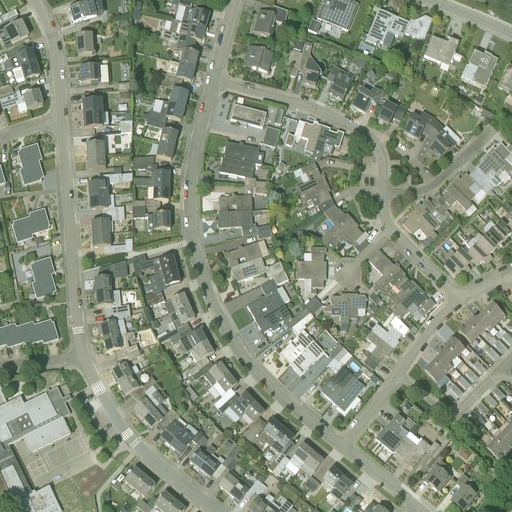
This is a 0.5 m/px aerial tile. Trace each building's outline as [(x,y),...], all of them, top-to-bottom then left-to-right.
[(348,32),(358,6),(354,4),(355,2),(354,2),(353,3),(344,0),(333,0),(330,8),(322,6),(317,19),(325,22),(326,20),(338,24),(336,28),(348,32)] [(140,12),(143,4),(137,2),(134,11),(140,12)] [(192,5),(179,2),(178,8),(187,10),(190,11),(192,5)] [(97,18),(93,4),(69,11),(73,25),(97,18)] [(285,26),(288,13),(272,7),(270,15),(259,12),(253,33),(272,38),(275,24),(285,26)] [(205,30),(209,16),(194,12),(190,11),(187,10),(183,24),(190,26),(205,30)] [(0,18),(0,19),(3,24),(15,18),(18,17),(15,11),(0,18)] [(133,11),(132,21),(139,23),(142,13),(133,11)] [(404,35),(405,35),(409,24),(378,12),(365,42),(376,46),(377,43),(383,45),(388,32),(396,35),(395,37),(402,40),(404,35)] [(0,25),(0,47),(2,51),(28,37),(21,23),(18,24),(15,18),(3,24),(0,25)] [(405,35),(424,43),(432,22),(425,19),(416,23),(411,21),(409,24),(405,35)] [(205,30),(190,26),(183,24),(172,21),(169,34),(162,32),(160,39),(168,42),(168,41),(193,48),(194,42),(201,44),(205,30)] [(316,35),(320,25),(312,21),(308,31),(316,35)] [(89,38),(77,39),(78,58),(90,57),(93,57),(95,56),(94,38),(92,38),(89,38)] [(447,45),(431,38),(423,58),(440,65),(442,60),(452,64),(453,60),(460,63),(461,58),(454,55),(458,44),(449,40),(447,45)] [(193,48),(168,41),(168,42),(167,48),(176,50),(176,51),(183,53),(180,65),(194,69),(198,56),(191,54),(193,48)] [(301,53),(303,43),(295,41),(292,51),(301,53)] [(304,47),(302,55),(298,69),(298,71),(304,73),(301,85),(315,88),(318,78),(321,76),(313,62),(308,61),(311,49),(312,45),(305,43),(304,47)] [(13,71),(36,64),(32,52),(26,53),(23,47),(5,56),(8,62),(9,61),(13,71)] [(269,68),(273,54),(249,48),(244,68),(257,71),(268,74),(269,68)] [(286,66),(292,67),(298,69),(302,55),(291,52),(286,66)] [(474,53),(467,69),(468,69),(466,73),(473,77),(471,82),(485,88),(498,60),(491,58),(490,59),(483,56),(483,57),(474,53)] [(363,69),(366,62),(358,59),(355,66),(363,69)] [(40,77),(36,64),(13,71),(16,84),(40,77)] [(194,69),(180,65),(176,79),(191,83),(194,69)] [(511,97),(511,67),(508,66),(497,88),(509,94),(508,95),(511,97)] [(81,85),(100,83),(100,86),(108,86),(107,68),(80,70),(80,75),(79,76),(79,82),(81,83),(81,85)] [(342,102),(351,84),(353,79),(333,69),(327,81),(333,84),(328,95),(342,102)] [(158,81),(175,85),(176,80),(160,75),(158,81)] [(173,91),(175,85),(158,81),(157,87),(173,91)] [(117,93),(132,92),(131,85),(117,85),(117,93)] [(0,91),(0,98),(13,94),(11,88),(0,91)] [(377,107),(383,94),(372,89),(369,95),(361,91),(352,108),(365,114),(370,104),(377,107)] [(169,105),(184,109),(187,95),(173,91),(169,105)] [(25,104),(27,112),(37,109),(37,108),(42,107),(38,93),(31,95),(21,98),(19,92),(13,94),(0,98),(0,102),(3,111),(25,104)] [(477,97),(474,102),(481,105),(483,99),(477,97)] [(83,104),(84,116),(102,115),(101,102),(83,104)] [(184,109),(169,105),(163,103),(160,116),(149,113),(148,116),(147,121),(165,125),(167,119),(180,123),(184,109)] [(385,104),(377,121),(388,126),(392,119),(401,123),(407,111),(398,107),(396,110),(385,104)] [(262,130),(266,115),(234,106),(230,121),(262,130)] [(489,122),(494,117),(484,112),(480,117),(489,122)] [(427,137),(435,122),(435,121),(422,114),(419,120),(412,116),(406,127),(407,128),(404,134),(417,141),(421,134),(427,137)] [(102,115),(84,117),(85,129),(102,128),(102,115)] [(164,131),(165,125),(147,121),(146,127),(162,131),(164,131)] [(443,130),(435,122),(427,137),(434,144),(426,153),(431,157),(434,154),(440,161),(454,147),(440,133),(443,130)] [(121,135),(132,135),(132,123),(120,124),(121,135)] [(322,128),(313,125),(312,127),(299,123),(294,138),(288,136),(284,147),(292,149),(295,142),(299,143),(300,140),(307,143),(304,153),(313,156),(322,128)] [(309,167),(314,164),(320,162),(321,156),(331,156),(334,148),(339,149),(344,135),(337,133),(336,135),(329,133),(330,130),(322,128),(313,156),(309,167)] [(263,140),(277,144),(280,132),(266,129),(263,140)] [(164,131),(162,131),(159,145),(174,148),(177,135),(164,131)] [(277,144),(263,140),(262,146),(275,150),(277,144)] [(86,145),(86,158),(104,157),(104,144),(86,145)] [(262,167),(263,156),(257,155),(258,151),(226,144),(223,159),(222,159),(255,166),(262,167)] [(174,148),(159,145),(156,159),(171,162),(174,148)] [(19,160),(21,169),(39,163),(36,155),(40,154),(37,146),(20,151),(22,159),(19,160)] [(487,155),(510,179),(508,176),(509,175),(511,171),(511,168),(511,167),(511,166),(511,148),(510,146),(508,147),(504,151),(500,146),(495,151),(493,149),(487,155)] [(504,185),(510,179),(487,155),(480,162),(482,163),(476,169),(485,178),(481,182),(489,191),(490,191),(494,187),(496,189),(501,183),(504,185)] [(104,157),(86,158),(87,171),(105,170),(104,157)] [(255,166),(222,159),(219,174),(245,179),(244,189),(268,190),(269,184),(255,183),(256,181),(251,181),(254,166),(255,166)] [(39,163),(21,169),(24,177),(21,178),(24,188),(41,183),(38,173),(41,172),(39,163)] [(281,174),(285,167),(280,164),(276,170),(281,174)] [(314,164),(309,167),(300,171),(303,176),(305,175),(309,183),(296,189),(297,192),(299,196),(300,197),(326,184),(323,176),(320,177),(314,164)] [(150,181),(132,180),(132,184),(132,188),(153,188),(169,189),(169,175),(156,174),(157,167),(153,166),(145,165),(132,165),(132,171),(145,171),(151,174),(150,181)] [(485,195),(489,191),(481,182),(477,186),(466,175),(460,181),(458,179),(452,186),(472,206),(473,206),(469,203),(481,191),(485,195)] [(98,185),(88,185),(89,198),(107,197),(106,186),(132,184),(132,180),(132,176),(121,176),(113,177),(98,178),(98,185)] [(316,199),(320,206),(317,207),(321,216),(324,214),(334,206),(328,193),(330,192),(326,184),(300,197),(304,205),(316,199)] [(434,201),(446,213),(456,203),(466,213),(472,206),(452,186),(445,192),(447,193),(442,199),(439,196),(434,201)] [(168,203),(169,189),(153,188),(153,202),(145,202),(145,203),(132,203),(132,209),(145,209),(160,209),(160,203),(168,203)] [(268,196),(268,190),(244,189),(244,198),(218,200),(219,215),(218,215),(228,214),(227,207),(236,207),(236,214),(251,213),(252,213),(251,198),(254,198),(254,195),(268,196)] [(102,217),(116,216),(116,209),(108,210),(107,197),(89,198),(90,211),(102,210),(102,217)] [(442,217),(446,213),(434,201),(430,205),(427,202),(421,208),(419,206),(413,212),(433,233),(439,227),(433,221),(439,215),(442,217)] [(501,207),(509,215),(511,211),(511,209),(505,203),(501,207)] [(344,217),(334,206),(324,214),(330,220),(328,221),(334,227),(320,241),(327,247),(330,244),(335,239),(352,221),(346,215),(344,217)] [(477,211),(472,206),(466,213),(470,217),(477,211)] [(148,232),(170,231),(169,216),(145,217),(145,209),(132,209),(132,221),(147,221),(148,232)] [(38,216),(30,219),(35,236),(45,232),(44,229),(50,228),(44,211),(37,213),(38,216)] [(412,237),(419,231),(427,239),(429,237),(433,242),(437,238),(433,233),(413,212),(406,218),(408,220),(402,226),(412,237)] [(252,228),(251,218),(251,213),(236,214),(228,214),(218,215),(219,230),(240,229),(252,228)] [(109,223),(117,222),(116,216),(102,217),(103,223),(91,223),(92,236),(110,235),(109,223)] [(14,227),(13,228),(14,228),(19,245),(29,241),(28,238),(35,236),(30,219),(22,221),(23,225),(14,227)] [(335,239),(330,244),(335,249),(340,244),(341,245),(348,238),(354,244),(351,246),(356,251),(370,237),(366,232),(363,235),(357,229),(358,228),(352,221),(335,239)] [(490,223),(487,226),(506,246),(510,243),(506,240),(511,235),(506,229),(506,228),(501,223),(495,228),(490,223)] [(503,249),(506,246),(487,226),(483,229),(488,235),(483,240),(494,251),(500,246),(503,249)] [(242,239),(257,236),(271,233),(270,227),(256,230),(256,228),(252,228),(240,229),(242,239)] [(257,236),(258,242),(272,239),(271,233),(257,236)] [(92,236),(93,249),(104,248),(105,255),(126,253),(126,254),(132,252),(132,246),(125,247),(110,248),(110,235),(92,236)] [(494,251),(483,240),(478,245),(474,240),(473,239),(472,241),(469,243),(489,263),(492,260),(489,256),(494,251)] [(486,266),(489,263),(469,243),(466,246),(471,252),(466,256),(466,257),(472,262),(472,263),(477,268),(482,263),(486,266)] [(335,249),(330,244),(327,247),(332,252),(335,249)] [(261,260),(262,259),(257,245),(226,255),(231,270),(261,260)] [(276,254),(273,249),(267,251),(269,257),(276,254)] [(301,272),(326,273),(326,264),(324,264),(324,255),(317,255),(317,249),(311,249),(311,264),(297,264),(297,272),(301,272)] [(376,297),(389,284),(402,272),(395,265),(393,267),(378,251),(368,262),(383,278),(374,286),(369,291),(376,297)] [(466,257),(466,256),(461,251),(456,256),(450,251),(447,254),(467,274),(470,271),(467,268),(472,263),(472,262),(466,257)] [(467,274),(447,254),(443,257),(449,263),(443,268),(454,279),(460,274),(463,277),(467,274)] [(155,277),(176,271),(172,259),(160,262),(160,259),(146,263),(144,257),(131,261),(136,279),(142,278),(141,273),(154,270),(155,277)] [(34,282),(52,277),(49,269),(52,268),(50,259),(33,264),(35,272),(32,273),(34,282)] [(261,260),(231,270),(230,270),(235,285),(266,274),(267,278),(270,277),(273,282),(286,276),(280,264),(268,269),(267,268),(264,269),(261,260)] [(126,269),(126,267),(125,263),(110,267),(111,273),(126,269)] [(141,298),(143,304),(162,297),(161,292),(167,290),(166,287),(179,284),(176,271),(155,277),(148,278),(152,294),(141,298)] [(301,272),(297,272),(297,281),(311,281),(311,293),(311,296),(316,296),(316,290),(323,290),(323,281),(326,281),(326,273),(301,272)] [(402,272),(389,284),(394,289),(399,294),(393,300),(391,303),(397,309),(400,306),(400,305),(418,288),(412,282),(410,284),(404,278),(406,276),(402,272)] [(259,288),(265,298),(276,291),(277,291),(275,288),(288,281),(286,276),(273,282),(259,288)] [(54,286),(52,277),(34,282),(36,290),(33,291),(36,300),(53,296),(51,287),(54,286)] [(110,293),(109,279),(103,280),(94,280),(95,294),(110,293)] [(393,312),(392,314),(395,318),(399,322),(408,313),(406,312),(413,305),(419,311),(417,313),(423,319),(435,306),(430,301),(428,302),(422,296),(424,295),(418,288),(400,305),(400,306),(397,309),(396,310),(393,312)] [(265,298),(247,308),(255,321),(284,305),(276,291),(265,298)] [(121,308),(119,293),(110,293),(95,294),(96,309),(104,308),(105,317),(112,316),(130,313),(129,307),(121,308)] [(315,316),(325,307),(315,296),(305,306),(315,316)] [(340,325),(340,333),(346,334),(349,325),(349,320),(349,296),(340,296),(340,298),(331,298),(331,308),(325,308),(325,313),(332,313),(332,311),(340,311),(340,325)] [(349,320),(357,320),(357,311),(366,311),(366,298),(357,298),(357,296),(349,296),(349,320)] [(143,304),(144,310),(164,303),(162,297),(143,304)] [(170,317),(188,308),(183,297),(163,305),(168,317),(170,316),(170,317)] [(378,309),(373,304),(368,309),(373,314),(378,309)] [(284,305),(254,322),(262,335),(271,330),(273,333),(280,329),(278,326),(283,323),(291,318),(283,305),(284,305)] [(494,305),(486,312),(498,325),(506,317),(494,305)] [(167,326),(171,333),(156,341),(155,341),(157,345),(159,344),(159,345),(169,340),(182,334),(190,330),(187,323),(194,320),(188,308),(170,317),(170,318),(172,324),(167,326)] [(291,330),(299,324),(310,315),(308,313),(306,310),(303,313),(295,319),(292,321),(291,318),(283,323),(289,332),(291,330)] [(491,332),(498,325),(486,312),(478,320),(487,329),(491,332)] [(130,313),(112,316),(105,317),(107,325),(100,327),(103,341),(118,337),(124,336),(121,322),(123,321),(123,320),(130,319),(130,313)] [(312,317),(312,318),(310,315),(291,330),(297,337),(279,355),(290,366),(289,367),(290,367),(314,343),(303,332),(306,329),(304,327),(314,320),(312,317)] [(475,316),(467,324),(479,337),(486,329),(490,333),(491,332),(487,329),(478,320),(475,316)] [(399,344),(397,342),(402,336),(404,337),(409,331),(399,322),(395,318),(389,326),(392,328),(387,334),(384,331),(377,326),(371,332),(394,351),(399,344)] [(22,327),(17,328),(22,345),(31,343),(32,346),(40,343),(35,326),(28,328),(26,323),(27,321),(22,319),(21,322),(22,327)] [(152,325),(157,334),(166,328),(161,320),(152,325)] [(35,326),(40,343),(49,341),(50,344),(58,341),(53,324),(46,326),(45,323),(35,326)] [(479,337),(467,324),(459,332),(471,345),(479,337)] [(22,345),(17,328),(10,330),(9,327),(0,329),(0,333),(4,347),(13,345),(14,348),(22,345)] [(355,327),(348,335),(351,338),(358,330),(355,327)] [(366,339),(371,333),(364,328),(360,334),(366,339)] [(182,334),(169,340),(177,353),(183,350),(185,349),(188,354),(190,353),(206,343),(199,332),(193,336),(190,330),(182,334)] [(371,332),(371,333),(366,339),(372,344),(366,351),(367,351),(363,356),(366,359),(363,364),(364,365),(362,367),(371,375),(377,367),(386,356),(388,358),(394,351),(371,332)] [(118,337),(103,341),(106,354),(112,353),(115,361),(123,358),(138,352),(136,347),(129,349),(127,343),(135,341),(134,335),(133,336),(133,334),(126,335),(124,336),(118,337)] [(511,347),(511,346),(511,339),(507,334),(502,338),(511,347)] [(445,346),(457,358),(465,350),(453,338),(445,346)] [(503,355),(508,350),(499,342),(495,346),(503,355)] [(188,373),(191,378),(210,364),(206,359),(213,354),(206,343),(190,353),(196,364),(195,365),(196,367),(188,373)] [(314,343),(290,367),(301,378),(324,354),(313,343),(314,343)] [(329,356),(334,360),(343,350),(339,346),(329,356)] [(445,346),(437,354),(441,357),(453,370),(454,369),(450,365),(457,358),(445,346)] [(496,362),(500,358),(491,349),(487,353),(496,362)] [(343,350),(334,360),(327,368),(333,373),(334,373),(336,374),(321,394),(332,403),(332,404),(354,378),(342,369),(344,367),(339,363),(347,354),(343,350)] [(123,358),(115,361),(117,369),(112,372),(118,385),(139,374),(135,367),(128,371),(125,365),(129,364),(128,362),(140,358),(138,352),(123,358)] [(433,365),(445,377),(453,370),(449,366),(441,357),(433,365)] [(482,376),(486,372),(478,362),(473,367),(482,376)] [(191,378),(184,383),(188,387),(203,377),(204,378),(212,388),(228,376),(220,366),(214,371),(210,364),(191,378)] [(445,377),(433,365),(425,372),(438,385),(442,389),(449,381),(445,377)] [(371,375),(362,367),(359,372),(370,381),(373,376),(371,375)] [(474,384),(478,379),(470,370),(465,375),(474,384)] [(152,388),(156,384),(152,380),(143,388),(142,387),(139,383),(142,373),(142,372),(139,374),(118,385),(125,397),(138,390),(142,396),(152,388)] [(229,400),(234,396),(230,391),(236,386),(228,376),(212,388),(221,400),(213,407),(217,411),(229,400)] [(354,378),(332,404),(344,414),(365,389),(353,379),(354,378)] [(467,391),(471,387),(462,378),(458,382),(467,391)] [(142,396),(142,397),(141,398),(145,402),(151,397),(156,392),(159,390),(155,385),(156,385),(156,384),(152,388),(142,396)] [(459,399),(463,394),(454,385),(450,390),(459,399)] [(191,387),(186,390),(194,402),(199,398),(191,387)] [(501,402),(505,397),(497,388),(492,393),(501,402)] [(8,446),(23,439),(30,454),(70,434),(63,419),(70,416),(57,389),(24,406),(20,398),(0,408),(0,473),(4,472),(0,464),(0,454),(6,452),(9,460),(13,458),(8,446)] [(229,400),(217,411),(219,412),(221,415),(221,416),(229,409),(239,420),(244,415),(254,405),(245,396),(239,401),(234,396),(229,400)] [(493,409),(497,405),(489,396),(484,400),(493,409)] [(139,406),(134,411),(142,421),(153,411),(159,406),(151,397),(145,402),(139,406)] [(485,416),(490,412),(481,404),(477,408),(485,416)] [(249,430),(243,437),(247,441),(258,429),(262,424),(257,420),(263,414),(254,405),(244,415),(253,423),(248,429),(249,430)] [(153,411),(142,421),(151,431),(162,421),(161,421),(167,415),(159,406),(153,411)] [(178,411),(175,415),(165,425),(169,429),(160,439),(170,448),(184,430),(185,430),(177,422),(180,419),(179,418),(182,415),(178,411)] [(161,421),(162,421),(165,425),(175,415),(171,411),(167,415),(161,421)] [(478,424),(482,420),(474,411),(469,415),(478,424)] [(393,455),(395,452),(410,434),(401,427),(405,421),(398,416),(386,431),(387,432),(379,443),(393,455)] [(470,432),(474,428),(466,419),(461,423),(470,432)] [(274,442),(283,431),(273,422),(268,429),(262,424),(258,429),(247,441),(244,445),(249,449),(256,441),(263,447),(265,445),(269,448),(271,446),(274,442)] [(511,427),(503,434),(511,442),(511,427),(508,423),(507,424),(511,427)] [(212,443),(221,434),(215,428),(206,436),(212,443)] [(194,438),(184,430),(170,448),(180,456),(189,445),(188,445),(191,442),(196,446),(202,438),(197,434),(194,438)] [(293,439),(283,431),(274,442),(271,446),(275,449),(278,445),(284,450),(293,439)] [(410,434),(395,452),(410,464),(408,466),(413,470),(426,455),(430,458),(440,447),(435,443),(431,448),(423,441),(421,443),(410,434)] [(496,442),(508,454),(511,450),(511,442),(503,434),(496,442)] [(207,442),(202,438),(196,446),(201,450),(207,442)] [(508,454),(496,442),(488,450),(500,462),(508,454)] [(302,446),(289,462),(289,463),(299,471),(312,454),(302,446)] [(189,464),(199,472),(212,456),(216,452),(210,447),(202,456),(198,452),(189,464)] [(472,456),(465,450),(460,456),(467,462),(472,456)] [(225,470),(232,462),(238,455),(237,454),(235,453),(234,452),(233,451),(224,462),(219,459),(217,461),(212,456),(199,472),(209,480),(221,466),(225,470)] [(39,511),(32,496),(13,458),(9,460),(6,452),(0,454),(0,464),(4,472),(0,473),(0,479),(8,496),(16,511),(39,511)] [(312,454),(299,471),(309,479),(310,479),(314,474),(314,473),(322,463),(312,454)] [(274,463),(279,467),(285,459),(280,455),(274,463)] [(289,463),(289,462),(285,459),(279,467),(283,470),(285,468),(289,463)] [(230,474),(230,473),(236,465),(232,462),(225,470),(230,474)] [(441,463),(438,468),(436,467),(429,476),(434,480),(430,485),(439,493),(451,479),(446,474),(448,472),(448,468),(441,463)] [(283,470),(279,467),(271,475),(276,479),(283,470)] [(124,482),(134,491),(144,478),(134,470),(124,482)] [(323,481),(333,489),(342,478),(332,470),(323,481)] [(230,473),(230,474),(219,488),(229,496),(240,481),(230,473)] [(463,511),(477,496),(465,486),(469,480),(463,476),(456,485),(461,490),(451,502),(463,511)] [(257,481),(262,485),(265,481),(261,477),(257,481)] [(144,478),(134,491),(144,499),(155,487),(144,478)] [(342,478),(333,489),(329,495),(339,503),(352,487),(342,478)] [(0,499),(8,496),(0,479),(0,499)] [(261,485),(262,485),(257,481),(252,487),(242,479),(240,481),(229,496),(239,504),(244,498),(248,501),(255,494),(261,485)] [(306,488),(308,490),(315,482),(310,479),(309,479),(303,486),(306,488)] [(116,492),(121,486),(116,482),(112,488),(116,492)] [(283,486),(278,482),(275,487),(280,491),(283,486)] [(319,486),(315,482),(308,490),(313,494),(319,486)] [(261,485),(255,494),(259,497),(266,489),(261,485)] [(57,493),(63,510),(79,504),(74,487),(57,493)] [(60,511),(49,488),(32,496),(39,511),(60,511)] [(159,511),(166,511),(174,503),(164,494),(154,507),(159,511)] [(248,511),(264,511),(272,503),(271,503),(274,501),(268,496),(262,504),(257,500),(248,511)] [(346,502),(351,506),(356,499),(352,496),(346,502)] [(351,506),(355,510),(362,502),(358,498),(356,499),(351,506)] [(140,511),(141,511),(146,506),(141,502),(136,508),(140,511)] [(288,511),(291,509),(292,508),(285,502),(279,510),(272,503),(264,511),(288,511)] [(174,503),(166,511),(183,511),(185,511),(174,503)]
